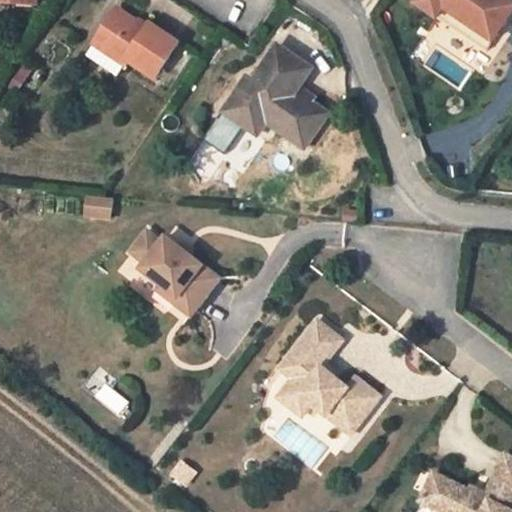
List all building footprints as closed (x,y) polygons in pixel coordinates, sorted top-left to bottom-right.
[(491,48),(511,17),(511,2),(508,0),(419,0),(419,1),(439,14),(491,48)] [(181,44),(153,23),(148,29),(139,22),(119,8),(99,38),(131,61),(156,79),(181,44)] [(487,51),(491,48),(439,14),(435,43),(422,65),(460,92),(473,69),(483,74),(496,56),(487,51)] [(148,29),(153,23),(141,16),(139,22),(148,29)] [(131,61),(99,38),(94,44),(88,55),(89,55),(121,77),(127,66),(131,61)] [(308,148),(330,115),(314,104),(297,93),(302,88),(306,81),(314,70),(279,45),(255,81),(248,77),(224,111),(260,135),(269,122),(308,148)] [(318,98),(302,88),(297,93),(314,104),(318,98)] [(114,199),(89,197),(87,217),(112,219),(114,199)] [(360,212),(346,212),(345,220),(359,221),(360,212)] [(149,230),(133,251),(148,263),(143,268),(164,284),(179,296),(176,301),(193,315),(222,278),(168,237),(164,242),(149,230)] [(179,296),(164,284),(160,289),(176,301),(179,296)] [(346,339),(320,320),(283,369),(295,378),(288,388),(301,398),(303,395),(315,403),(355,434),(384,396),(359,377),(352,386),(330,370),(333,366),(328,362),(346,339)] [(301,398),(288,388),(281,397),(305,416),(315,403),(303,395),(301,398)] [(511,511),(511,456),(510,455),(491,495),(486,492),(484,496),(438,474),(425,502),(446,511),(511,511)]
